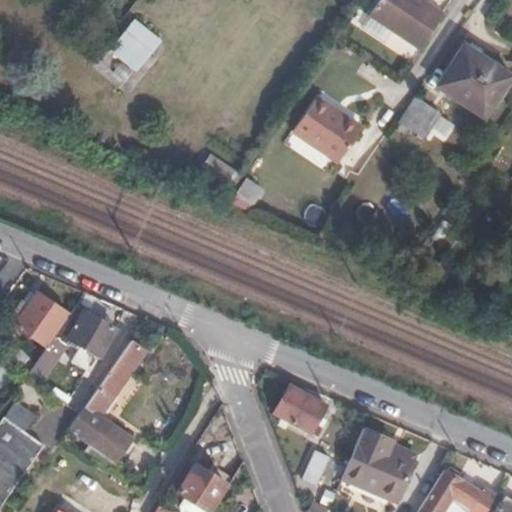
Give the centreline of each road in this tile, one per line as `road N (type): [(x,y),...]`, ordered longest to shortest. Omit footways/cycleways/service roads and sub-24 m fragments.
road 1 (residential): [(228,344),(511,460)]
road 2 (residential): [(0,240),(228,344)]
road 3 (unknown): [(454,0),(353,154)]
road 4 (residential): [(228,344),(284,511)]
